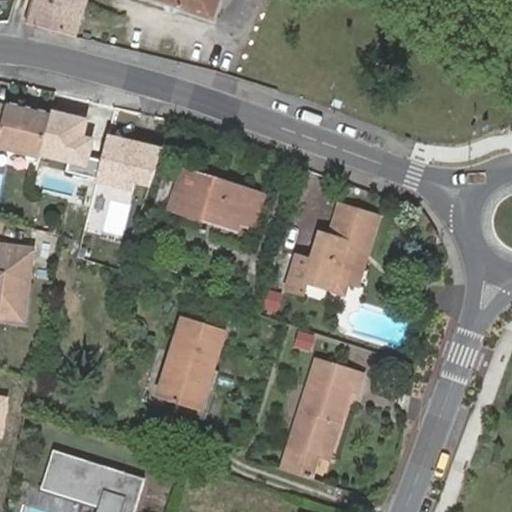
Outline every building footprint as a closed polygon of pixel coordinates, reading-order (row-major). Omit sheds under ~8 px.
[(33,0),(27,23),(73,36),(84,0),(33,0)] [(151,0),(212,20),(219,0),(151,0)] [(0,105),(0,152),(46,164),(53,113),(7,103),(6,107),(0,105)] [(165,148),(106,134),(95,181),(154,196),(165,148)] [(240,224),(250,193),(183,170),(170,210),(203,221),(204,216),(239,227),(240,224)] [(263,197),(250,193),(240,224),(252,229),(263,197)] [(307,285),(333,293),(337,280),(349,284),(361,248),(366,250),(371,251),(380,219),(342,207),(333,238),(322,235),(312,264),(297,260),(289,286),(304,290),(307,285)] [(204,216),(203,221),(237,232),(239,227),(204,216)] [(360,287),(368,259),(364,258),(366,250),(361,248),(349,284),(360,287)] [(0,275),(0,319),(22,323),(36,254),(4,249),(1,271),(0,275)] [(337,280),(333,293),(345,297),(349,284),(337,280)] [(224,333),(183,319),(158,399),(199,413),(224,333)] [(314,339),(300,335),(296,348),(310,353),(314,339)] [(289,447),(281,472),(309,481),(316,456),(324,458),(335,424),(341,426),(351,395),(358,397),(363,380),(315,365),(289,447)] [(11,395),(0,393),(0,440),(6,441),(11,395)] [(331,461),(341,426),(335,424),(324,458),(331,461)] [(135,511),(144,482),(53,454),(40,494),(97,511),(135,511)] [(316,456),(309,481),(315,483),(324,458),(316,456)]
